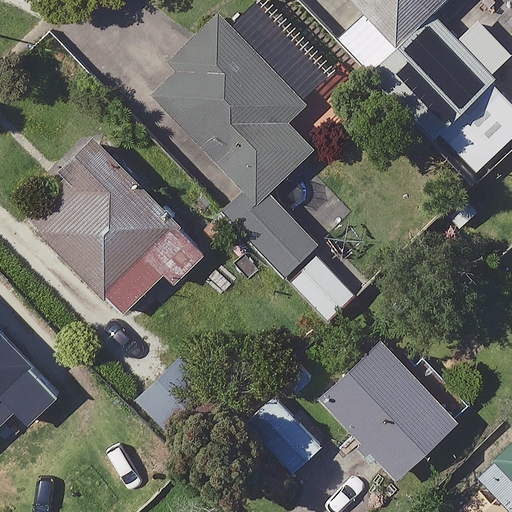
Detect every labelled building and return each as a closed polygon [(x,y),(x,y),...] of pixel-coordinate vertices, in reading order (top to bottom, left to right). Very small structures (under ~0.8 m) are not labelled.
[(442,0),(355,0),(366,11),(337,38),(432,139),(495,79),(431,11),(442,0)] [(302,105),(219,17),(176,59),(172,76),(156,96),(226,171),(209,188),(287,270),(327,244),(271,189),(310,152),(283,123),(302,105)] [(207,249),(94,143),(25,217),(126,311),(165,270),(177,282),(207,249)] [(368,282),(329,244),(293,281),(331,319),(368,282)] [(59,393),(0,332),(0,422),(16,408),(29,422),(59,393)] [(456,423),(381,337),(318,392),(394,478),(456,423)] [(223,400),(183,357),(140,398),(180,441),(223,400)] [(323,443),(274,393),(244,423),(294,472),(323,443)] [(511,511),(511,438),(477,475),(511,507),(511,511)]
